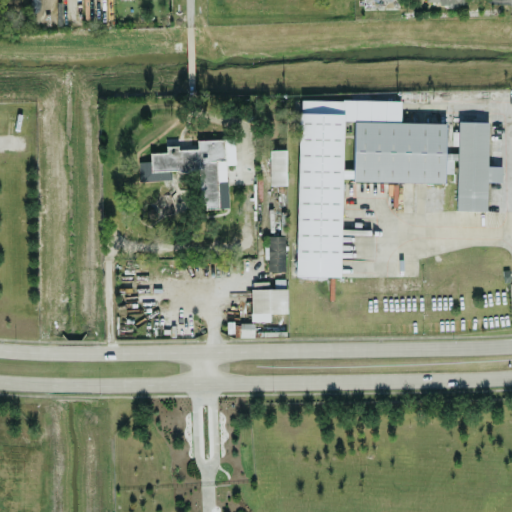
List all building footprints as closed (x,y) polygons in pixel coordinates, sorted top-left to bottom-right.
[(341,179),(443,181),(444,172),(455,172),(455,209),(486,209),(486,180),(501,180),(501,165),(487,164),(488,120),(457,120),(457,130),(454,130),(454,152),(444,152),(445,122),(399,121),(400,100),(299,98),(295,275),(339,276),(341,179)] [(228,207),(225,163),(235,162),(233,137),(196,139),(197,146),(165,147),(165,151),(149,152),(150,160),(138,160),(139,180),(170,179),(169,171),(198,170),(200,208),(228,207)] [(284,148),(269,148),(270,184),(285,184),(284,148)] [(284,234),(267,234),(268,270),(285,270),(284,234)] [(287,312),(286,287),(250,288),(250,320),(269,319),(269,312),(287,312)] [(254,335),(253,322),(245,322),(245,325),(239,325),(240,336),(254,335)]
